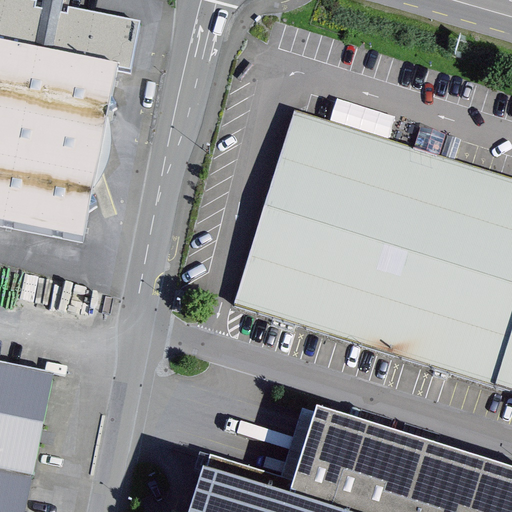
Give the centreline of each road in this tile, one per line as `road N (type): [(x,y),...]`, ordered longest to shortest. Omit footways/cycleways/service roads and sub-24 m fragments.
road 1 (residential): [(140,330),(511,439)]
road 2 (unclassified): [(207,0),(140,330)]
road 3 (unclassified): [(140,330),(105,511)]
